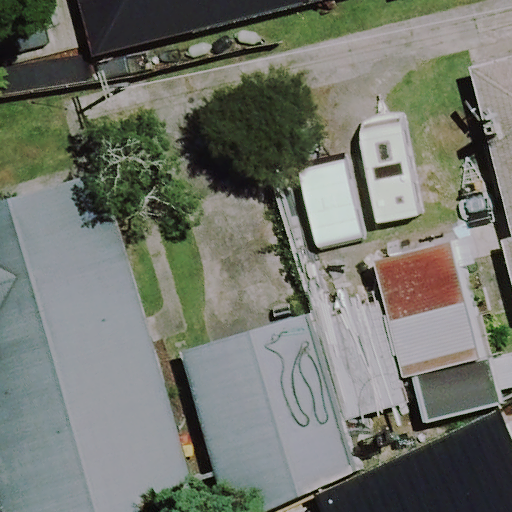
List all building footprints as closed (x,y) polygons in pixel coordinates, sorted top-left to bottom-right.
[(85,0),(99,60),(368,0),(85,0)] [(511,60),(483,67),(511,207),(511,60)] [(0,511),(191,511),(206,508),(170,359),(127,180),(0,210),(0,448),(3,462),(0,462),(0,511)] [(170,359),(206,508),(363,471),(351,421),(421,404),(416,382),(397,304),(170,359)] [(511,511),(511,485),(493,433),(378,475),(391,511),(511,511)]
